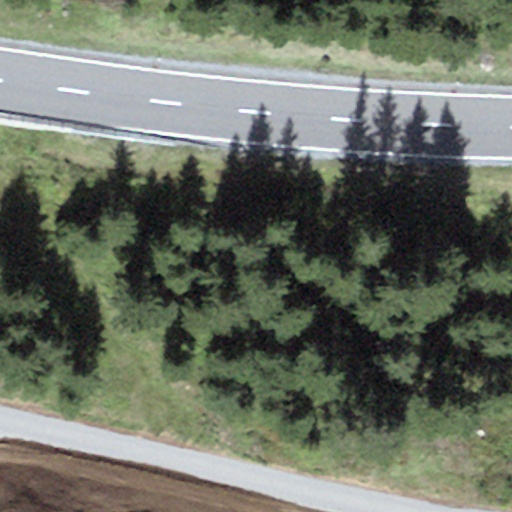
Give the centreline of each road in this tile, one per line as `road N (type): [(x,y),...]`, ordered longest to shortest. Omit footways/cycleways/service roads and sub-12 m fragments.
road 1 (primary): [(511,127),(294,115),(0,80)]
road 2 (track): [(0,429),(440,511)]
